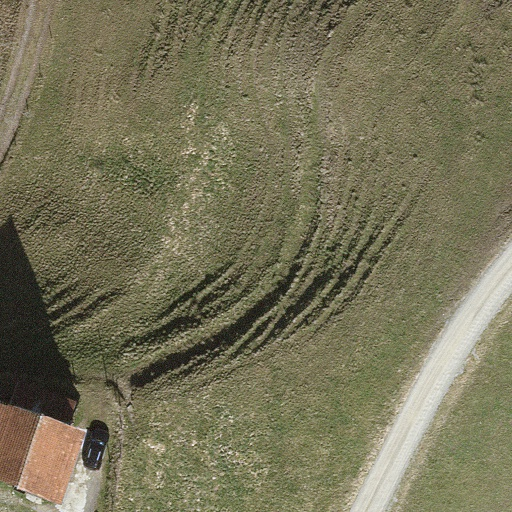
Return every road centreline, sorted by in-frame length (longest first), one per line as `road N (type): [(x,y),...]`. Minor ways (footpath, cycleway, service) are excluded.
road 1 (track): [(367,511),(464,330),(511,266)]
road 2 (track): [(38,0),(0,141)]
